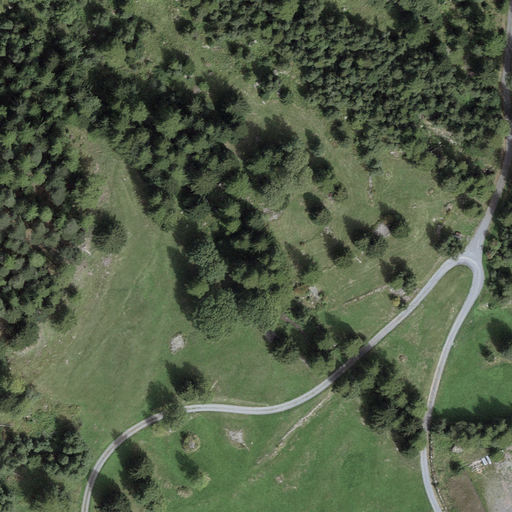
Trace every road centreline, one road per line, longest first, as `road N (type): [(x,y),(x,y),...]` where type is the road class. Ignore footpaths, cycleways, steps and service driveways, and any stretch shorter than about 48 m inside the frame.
road 1 (track): [(438,511),(422,447),(440,366),(473,290),(477,272),(464,259),(445,267),(375,338),(291,405),(190,410),(114,445),(92,474),(83,511)]
road 2 (track): [(471,262),(508,163),(511,39)]
